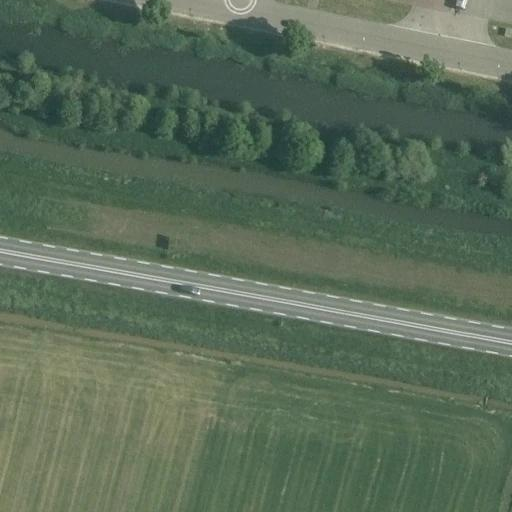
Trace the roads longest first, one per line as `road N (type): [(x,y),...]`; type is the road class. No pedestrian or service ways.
road 1 (primary): [(511,345),(0,248)]
road 2 (unclassified): [(236,12),(511,69)]
